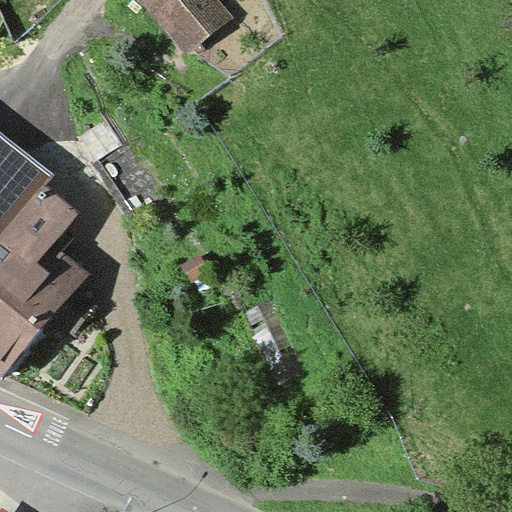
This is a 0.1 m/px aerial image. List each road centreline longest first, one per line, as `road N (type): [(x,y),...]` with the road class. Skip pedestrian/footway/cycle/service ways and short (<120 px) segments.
road 1 (tertiary): [(199,511),(28,438)]
road 2 (track): [(425,511),(379,504),(274,511)]
